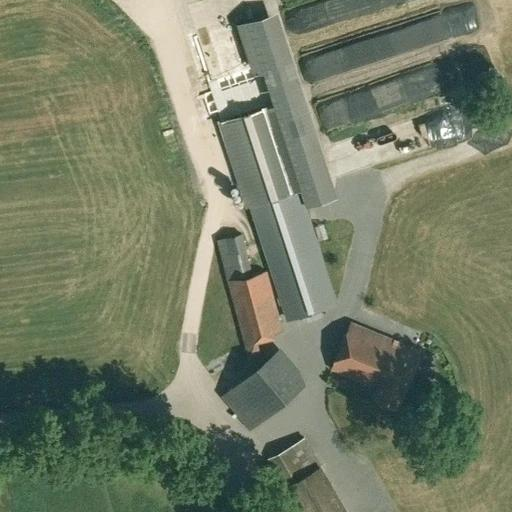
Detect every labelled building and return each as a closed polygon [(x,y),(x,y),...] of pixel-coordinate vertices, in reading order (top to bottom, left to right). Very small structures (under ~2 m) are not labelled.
[(276,13),(247,22),(274,105),(306,203),(335,193),(276,13)] [(267,107),(240,24),(193,38),(222,122),(223,121),(267,107)] [(223,121),(222,122),(289,320),(338,304),(274,105),(223,121)] [(255,274),(252,264),(244,233),(219,239),(228,281),(229,280),(250,360),(263,357),(258,338),(283,331),(267,271),(255,274)] [(400,406),(422,351),(351,322),(332,369),(379,388),(375,396),(400,406)] [(272,357),(226,396),(252,427),(299,388),(272,357)] [(270,459),(300,511),(348,511),(322,466),(322,467),(305,438),(270,459)]
